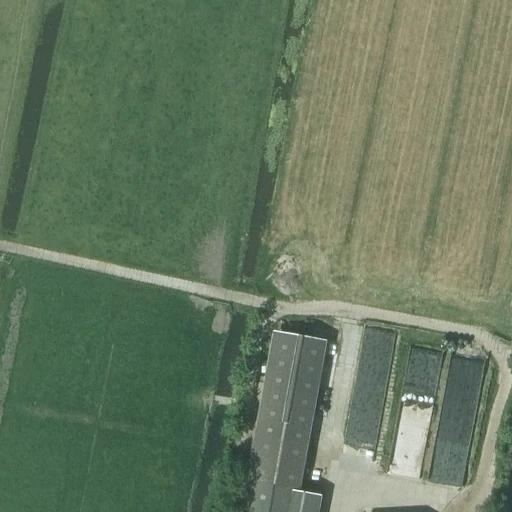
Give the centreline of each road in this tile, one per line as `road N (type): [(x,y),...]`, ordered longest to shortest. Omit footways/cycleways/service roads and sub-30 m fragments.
road 1 (track): [(0,248),(284,309),(336,309),(480,337),(511,358)]
road 2 (track): [(478,511),(511,372)]
